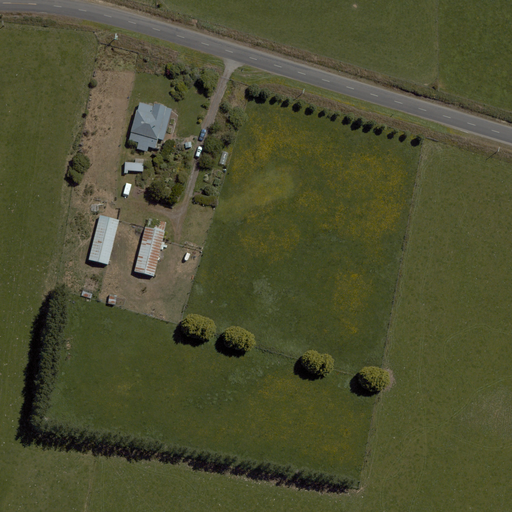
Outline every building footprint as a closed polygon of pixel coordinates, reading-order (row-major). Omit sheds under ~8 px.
[(136,149),(147,152),(149,147),(156,149),(159,139),(163,141),(173,109),(155,103),(154,107),(140,103),(130,140),(138,142),(136,149)] [(225,166),(229,153),(223,151),(219,164),(225,166)] [(144,171),(145,163),(125,162),(125,173),(128,173),(128,170),(144,171)] [(121,208),(113,206),(111,215),(119,217),(121,208)] [(119,220),(99,215),(88,260),(108,265),(119,220)] [(167,222),(147,218),(134,272),(153,277),(167,222)] [(127,328),(113,329),(115,343),(129,342),(127,328)]
